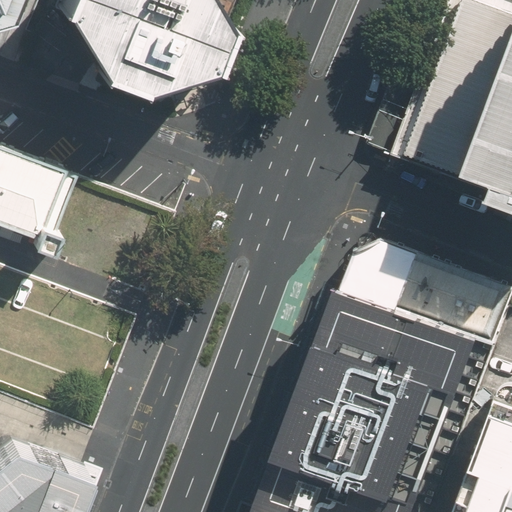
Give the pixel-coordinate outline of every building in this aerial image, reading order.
[(0,0),(0,13),(11,10),(14,0),(0,0)] [(207,61),(222,17),(212,0),(59,0),(56,9),(90,69),(128,87),(207,61)] [(511,0),(451,0),(395,150),(464,175),(511,48),(511,0)] [(511,48),(464,175),(511,193),(511,48)] [(0,220),(33,232),(59,167),(0,144),(0,220)] [(478,336),(486,341),(506,286),(379,237),(353,249),(340,285),(478,336)] [(340,285),(257,502),(283,511),(412,511),(478,336),(340,285)] [(497,391),(452,511),(511,511),(511,380),(507,381),(503,383),(500,387),(497,391)] [(0,511),(57,511),(79,455),(7,429),(0,433),(0,511)] [(283,511),(257,502),(253,511),(283,511)]
